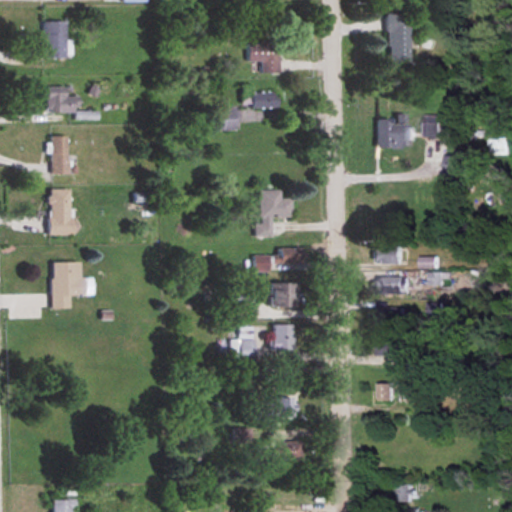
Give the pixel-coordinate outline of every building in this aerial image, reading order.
[(408,62),(408,14),(385,14),(385,62),(408,62)] [(64,22),(40,22),(40,59),(64,59),(64,22)] [(259,74),(278,74),(278,42),(246,42),(246,62),(259,62),(259,74)] [(62,97),(62,87),(43,87),(43,114),(75,114),(75,97),(62,97)] [(249,92),(249,109),(273,109),(273,92),(249,92)] [(210,131),(233,131),(233,109),(210,109),(210,131)] [(424,137),(439,137),(439,116),(424,116),(424,137)] [(374,149),(407,149),(407,119),(374,119),(374,149)] [(48,175),(66,175),(66,137),(48,137),(48,175)] [(444,175),(467,175),(467,157),(444,157),(444,175)] [(68,190),(45,190),(45,237),(68,237),(68,190)] [(289,218),(289,199),(278,200),(278,190),(256,190),(256,224),(252,224),(252,237),(270,237),(270,218),(289,218)] [(400,265),(400,247),(372,247),(372,265),(400,265)] [(298,248),(272,248),(272,266),(298,266),(298,248)] [(250,255),(250,272),(267,272),(267,255),(250,255)] [(420,269),(436,269),(436,258),(420,258),(420,269)] [(48,263),(48,310),(67,310),(67,297),(90,297),(90,280),(78,280),(78,263),(48,263)] [(442,274),(429,274),(429,286),(442,286),(442,274)] [(408,295),(408,278),(375,278),(375,295),(408,295)] [(295,307),(295,283),(267,283),(267,307),(295,307)] [(236,318),(251,318),(251,303),(236,303),(236,318)] [(428,318),(441,318),(441,304),(428,304),(428,318)] [(404,327),(404,309),(373,309),(373,327),(404,327)] [(290,350),(290,325),(268,325),(268,350),(290,350)] [(251,327),(237,327),(237,340),(227,340),(227,363),(251,363),(251,327)] [(378,356),(405,356),(405,340),(378,340),(378,356)] [(394,403),(394,385),(378,385),(378,403),(394,403)] [(290,418),(290,398),(251,398),(251,418),(290,418)] [(430,425),(410,425),(410,443),(430,443),(430,425)] [(298,462),(298,441),(270,441),(270,462),(298,462)] [(451,481),(451,464),(433,464),(433,458),(421,458),(422,481),(451,481)] [(394,503),(412,503),(412,485),(394,485),(394,503)] [(49,511),(73,511),(73,500),(49,500),(49,511)]
